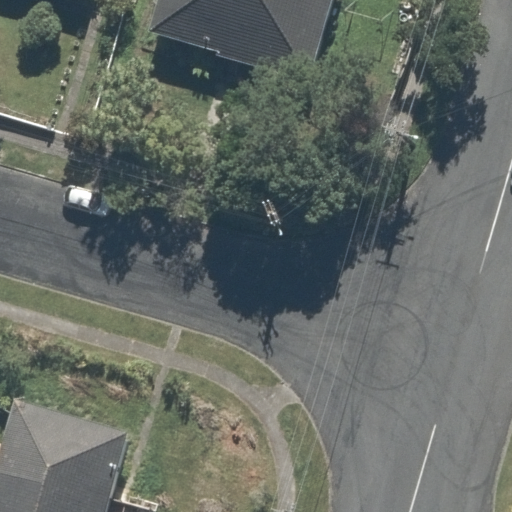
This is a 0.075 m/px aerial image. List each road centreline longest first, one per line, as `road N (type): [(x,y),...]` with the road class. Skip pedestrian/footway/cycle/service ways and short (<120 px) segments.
road 1 (residential): [(457,359),(0,225)]
road 2 (residential): [(511,167),(457,359)]
road 3 (residential): [(457,359),(414,511)]
